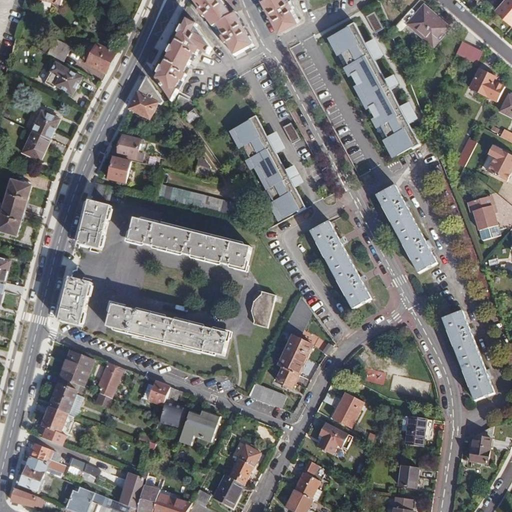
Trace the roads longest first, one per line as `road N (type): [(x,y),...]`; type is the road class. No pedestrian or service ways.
road 1 (unclassified): [(412,309),(248,0)]
road 2 (residential): [(36,328),(297,430)]
road 3 (secondary): [(124,85),(79,174),(36,328)]
road 4 (unclassified): [(443,511),(453,409),(412,309)]
road 5 (unclassified): [(297,430),(326,372),(351,344),(412,309)]
road 6 (secondary): [(36,328),(0,475)]
